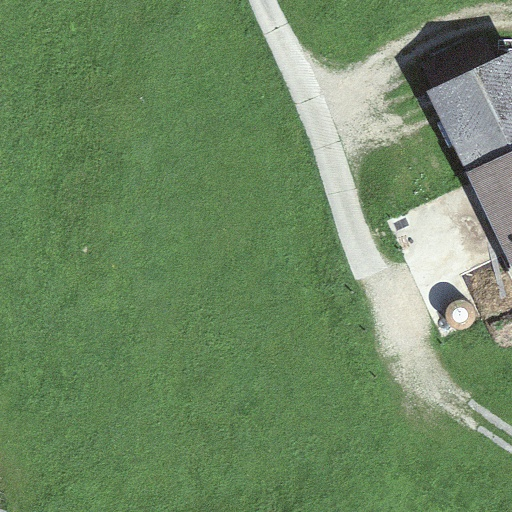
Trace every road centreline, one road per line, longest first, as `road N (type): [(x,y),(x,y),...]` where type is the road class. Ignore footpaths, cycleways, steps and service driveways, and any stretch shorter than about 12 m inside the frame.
road 1 (track): [(272,0),(387,276)]
road 2 (track): [(511,436),(430,384),(387,276)]
